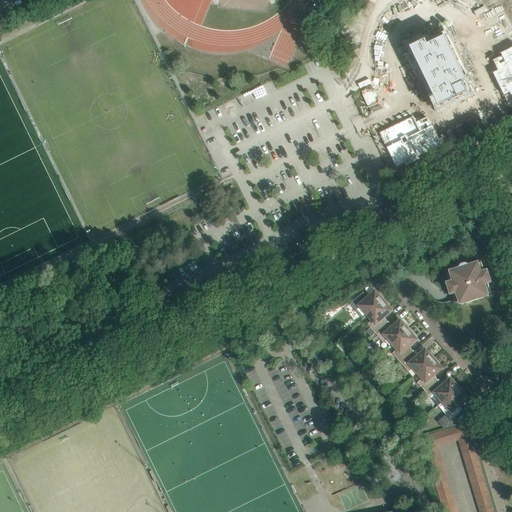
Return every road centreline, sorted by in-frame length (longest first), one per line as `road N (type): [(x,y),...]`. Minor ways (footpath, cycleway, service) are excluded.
road 1 (unclassified): [(0,418),(511,166)]
road 2 (track): [(0,286),(237,170)]
road 3 (residential): [(511,369),(488,383),(479,378),(406,286)]
